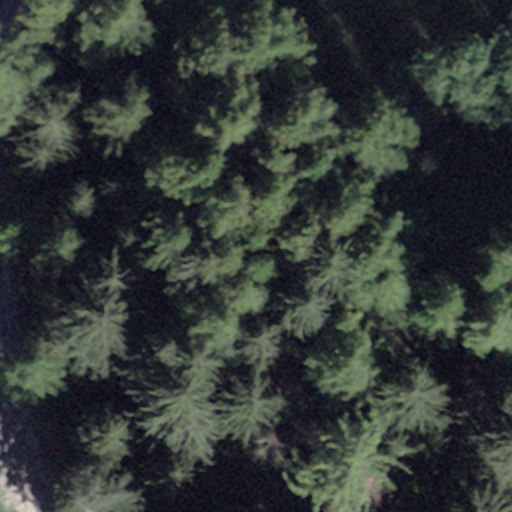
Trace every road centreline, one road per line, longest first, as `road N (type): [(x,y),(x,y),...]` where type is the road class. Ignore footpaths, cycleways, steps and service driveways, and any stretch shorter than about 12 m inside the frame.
road 1 (unclassified): [(0,258),(14,413),(51,511)]
road 2 (unclassified): [(18,0),(0,163)]
